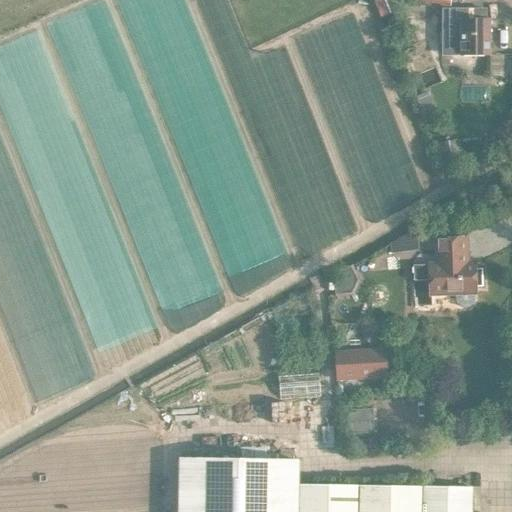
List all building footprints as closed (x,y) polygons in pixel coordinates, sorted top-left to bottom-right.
[(449,55),(489,55),(489,19),(485,18),(485,9),(441,9),(441,20),(449,20),(449,55)] [(389,18),(395,32),(407,28),(401,13),(389,18)] [(461,260),(461,257),(461,255),(466,255),(465,238),(435,239),(436,264),(428,264),(412,265),(412,280),(429,280),(429,294),(454,293),(454,298),(455,302),(457,305),(460,307),(464,307),(468,306),(471,304),(473,301),(473,297),(473,292),(475,292),(475,285),(480,285),(480,269),(474,269),(474,260),(461,260)] [(336,378),(385,375),(384,351),(335,353),(336,378)] [(320,396),(320,371),(279,372),(280,397),(320,396)] [(350,430),(374,430),(373,407),(350,408),(350,430)] [(296,511),(297,460),(179,458),(177,511),(296,511)] [(470,511),(471,487),(298,484),(297,511),(470,511)]
